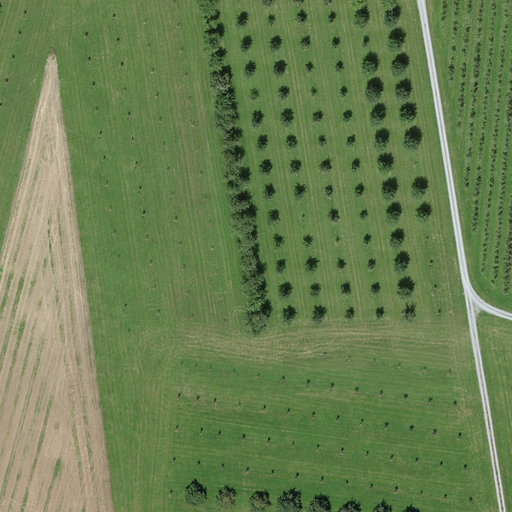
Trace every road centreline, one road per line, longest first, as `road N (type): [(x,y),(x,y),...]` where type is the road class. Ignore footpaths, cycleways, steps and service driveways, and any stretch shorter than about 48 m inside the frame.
road 1 (track): [(511,317),(469,294),(421,0)]
road 2 (track): [(469,294),(502,511)]
